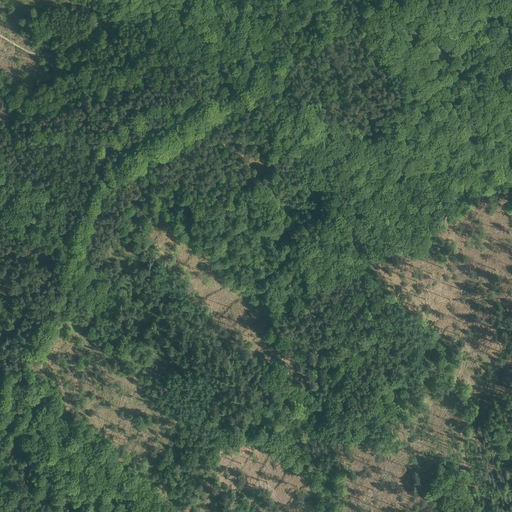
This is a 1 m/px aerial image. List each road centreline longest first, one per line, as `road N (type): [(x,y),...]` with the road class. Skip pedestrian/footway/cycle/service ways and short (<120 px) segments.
road 1 (track): [(90,511),(16,442),(5,414),(12,377),(28,363),(73,259),(82,205),(103,170),(163,143),(273,71)]
road 2 (track): [(141,0),(110,11),(76,51),(57,56),(34,55),(0,35)]
